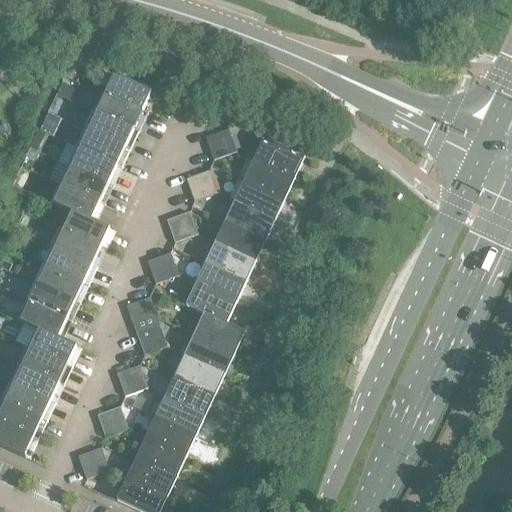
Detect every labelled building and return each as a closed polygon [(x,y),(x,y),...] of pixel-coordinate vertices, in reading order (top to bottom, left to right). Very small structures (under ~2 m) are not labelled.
[(116,79),(106,99),(143,116),(153,96),(116,79)] [(63,86),(57,96),(70,103),(75,92),(63,86)] [(106,99),(98,117),(135,135),(143,116),(106,99)] [(98,117),(89,135),(126,153),(135,135),(98,117)] [(233,143),(229,132),(207,140),(211,151),(233,143)] [(89,135),(81,154),(118,171),(126,153),(89,135)] [(265,141),(256,162),(296,181),(306,160),(265,141)] [(237,154),(233,143),(211,151),(215,162),(237,154)] [(31,151),(28,158),(37,162),(40,156),(31,151)] [(81,154),(72,172),(109,189),(118,171),(81,154)] [(286,202),(296,181),(256,162),(246,183),(286,202)] [(72,172),(64,190),(101,207),(109,189),(72,172)] [(214,185),(210,173),(187,182),(191,193),(214,185)] [(276,222),(286,202),(246,183),(236,204),(276,222)] [(218,196),(214,185),(191,193),(195,204),(218,196)] [(64,190),(56,207),(73,215),(93,224),(93,223),(101,207),(64,190)] [(266,243),(276,222),(236,204),(226,225),(266,243)] [(172,234),(194,226),(190,214),(168,223),(172,234)] [(73,215),(65,233),(102,251),(111,232),(93,223),(93,224),(73,215)] [(257,264),(266,243),(226,225),(217,246),(257,264)] [(199,237),(194,226),(172,234),(176,245),(199,237)] [(65,233),(56,251),(94,269),(102,251),(65,233)] [(247,285),(257,264),(217,246),(207,266),(247,285)] [(56,251),(48,269),(85,287),(94,269),(56,251)] [(175,267),(171,256),(149,264),(153,275),(175,267)] [(4,262),(1,270),(10,274),(13,267),(4,262)] [(237,306),(247,285),(207,266),(197,287),(237,306)] [(179,277),(175,267),(153,275),(157,286),(179,277)] [(48,269),(39,288),(77,305),(85,287),(48,269)] [(228,327),(228,326),(237,306),(197,287),(187,308),(206,317),(206,316),(228,327)] [(39,288),(31,306),(68,323),(77,305),(39,288)] [(154,311),(150,299),(128,308),(132,319),(154,311)] [(31,306),(22,325),(24,326),(40,333),(40,332),(60,342),(60,341),(68,323),(31,306)] [(160,326),(154,311),(132,319),(137,335),(160,326)] [(245,334),(228,326),(228,327),(206,316),(206,317),(197,336),(236,355),(245,334)] [(24,326),(15,343),(31,351),(69,368),(78,349),(60,341),(60,342),(40,332),(40,333),(24,326)] [(164,338),(160,326),(137,335),(141,346),(164,338)] [(226,376),(236,355),(197,336),(187,357),(226,376)] [(168,349),(164,338),(141,346),(146,357),(168,349)] [(31,351),(23,369),(60,387),(69,368),(31,351)] [(216,397),(226,376),(187,357),(177,378),(216,397)] [(122,388),(144,379),(140,368),(118,377),(122,388)] [(23,369),(14,387),(52,405),(60,387),(23,369)] [(206,417),(216,397),(177,378),(167,399),(206,417)] [(148,390),(144,379),(122,388),(126,399),(148,390)] [(14,387),(6,405),(43,423),(52,405),(14,387)] [(197,438),(206,417),(167,399),(157,420),(197,438)] [(6,405),(0,417),(0,424),(35,441),(43,423),(6,405)] [(103,429),(125,421),(121,410),(99,418),(103,429)] [(187,459),(197,438),(157,420),(148,441),(187,459)] [(129,432),(125,421),(103,429),(107,440),(129,432)] [(0,424),(0,447),(26,459),(35,441),(0,424)] [(177,480),(187,459),(148,441),(138,462),(177,480)] [(83,470),(105,462),(101,451),(79,459),(83,470)] [(109,473),(105,462),(83,470),(87,481),(109,473)] [(167,501),(177,480),(138,462),(128,483),(167,501)] [(136,511),(162,511),(167,501),(128,483),(118,504),(136,511)]
